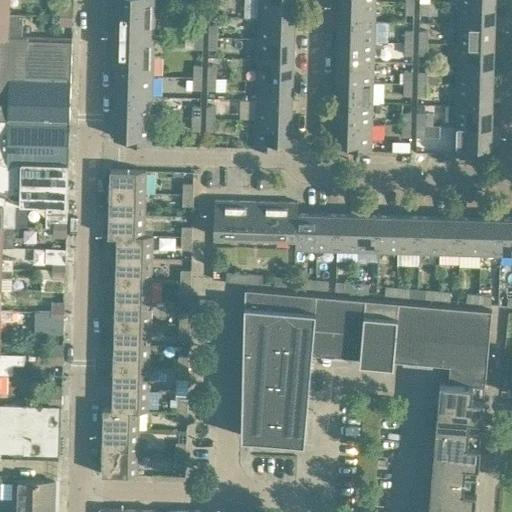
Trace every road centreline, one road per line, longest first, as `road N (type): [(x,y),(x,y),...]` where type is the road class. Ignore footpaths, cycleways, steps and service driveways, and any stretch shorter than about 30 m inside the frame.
road 1 (residential): [(79,511),(90,154)]
road 2 (residential): [(310,160),(90,154)]
road 3 (residential): [(508,178),(326,171),(310,160)]
road 4 (unclassified): [(508,178),(511,0)]
road 5 (unclassified): [(310,160),(315,0)]
road 6 (residential): [(90,154),(94,0)]
